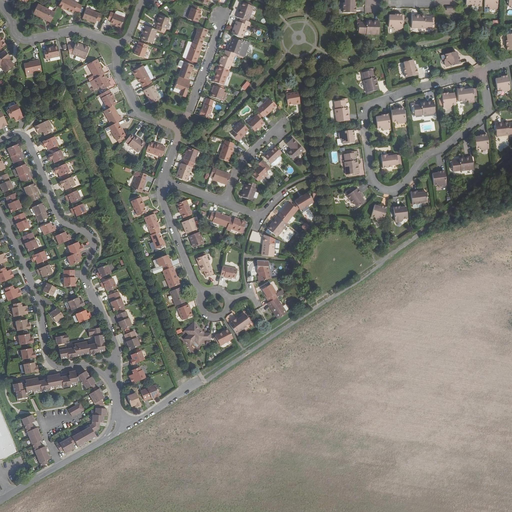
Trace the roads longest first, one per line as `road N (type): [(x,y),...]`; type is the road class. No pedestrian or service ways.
road 1 (residential): [(472,72),(484,111),(393,189),(371,179),(363,111),(413,88)]
road 2 (residential): [(29,147),(60,221),(90,239),(83,280),(115,355)]
road 3 (residential): [(0,213),(34,292),(48,362),(77,364)]
road 4 (residential): [(116,44),(77,29),(23,39),(0,4)]
road 5 (residential): [(176,127),(225,11)]
road 6 (residential): [(161,182),(160,200),(201,294)]
